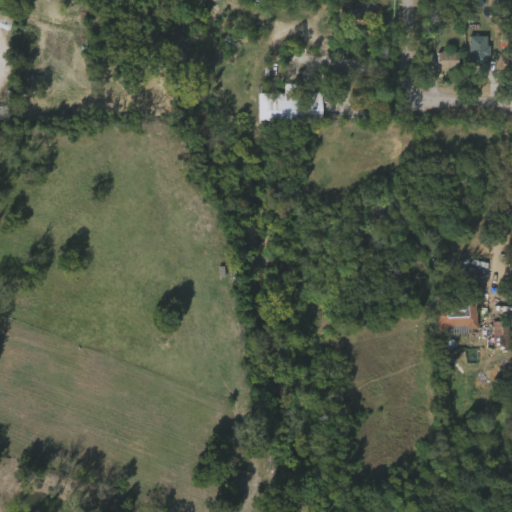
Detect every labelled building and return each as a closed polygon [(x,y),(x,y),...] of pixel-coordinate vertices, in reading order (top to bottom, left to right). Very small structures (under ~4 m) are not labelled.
[(358,14),(356,14),(356,0),(377,0),(377,7),(373,7),(373,14),(358,14)] [(350,21),(370,21),(369,7),(349,8),(350,21)] [(460,72),(478,73),(478,45),(460,45),(460,72)] [(443,50),(443,52),(456,52),(456,68),(436,70),(436,52),(443,50)] [(428,61),(429,79),(450,78),(450,60),(428,61)] [(322,100),(321,100),(322,86),(330,87),(331,69),(343,69),(342,100),(322,100)] [(309,91),(309,100),(320,100),(320,121),(284,119),(284,100),(298,101),(298,89),(309,89),(309,91)] [(465,329),(466,334),(446,335),(446,329),(436,330),(434,303),(449,302),(449,295),(473,294),(476,328),(465,329)] [(510,346),(493,346),(492,321),(509,320),(510,346)] [(485,355),(500,355),(499,329),(484,330),(485,355)]
